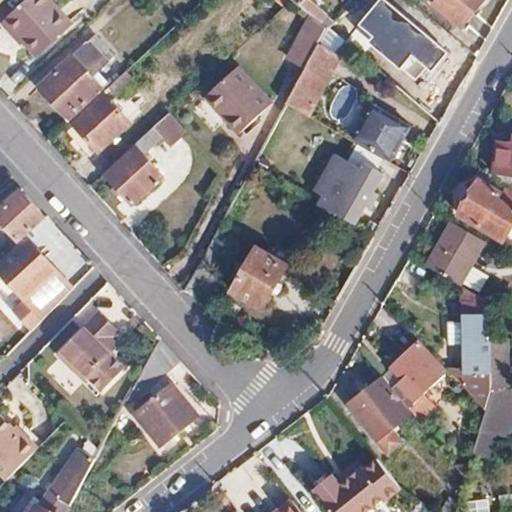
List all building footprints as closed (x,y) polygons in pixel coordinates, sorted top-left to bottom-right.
[(51,0),(28,0),(6,21),(37,55),(72,23),(51,0)] [(311,14),(321,22),(327,16),(308,0),(304,0),(300,5),(311,14)] [(463,28),(486,0),(436,0),(435,3),(463,28)] [(289,57),(305,68),(318,44),(327,28),(321,22),(311,14),(289,57)] [(70,119),(108,82),(100,73),(112,63),(91,40),(40,87),(70,119)] [(305,68),(287,103),(308,116),(340,57),(318,44),(305,68)] [(240,135),(274,103),(240,67),(206,97),(240,135)] [(112,84),(121,96),(140,82),(131,70),(112,84)] [(130,122),(107,95),(75,125),(99,151),(130,122)] [(355,140),(392,161),(412,127),(375,105),(355,140)] [(166,118),(135,146),(137,147),(106,176),(132,205),(164,177),(144,154),(174,128),(166,118)] [(511,175),(511,143),(497,142),(494,173),(511,175)] [(338,213),(337,213),(348,192),(339,187),(353,163),(362,169),(367,161),(366,161),(362,167),(337,152),(315,189),(324,194),(318,205),(336,215),(338,213)] [(338,213),(356,224),(385,172),(367,161),(362,169),(353,163),(339,187),(348,192),(337,213),(338,213)] [(511,205),(500,198),(503,193),(480,180),(458,216),(503,242),(511,227),(511,205)] [(511,192),(505,189),(503,193),(500,198),(511,205),(511,192)] [(0,208),(0,221),(17,242),(46,216),(21,190),(0,208)] [(438,252),(429,268),(460,286),(486,242),(452,222),(435,250),(438,252)] [(68,282),(30,237),(0,263),(0,272),(25,302),(14,312),(27,324),(68,282)] [(221,313),(233,291),(226,288),(231,280),(214,271),(224,253),(210,246),(185,292),(221,313)] [(258,247),(233,291),(264,308),(288,265),(258,247)] [(105,341),(112,335),(117,330),(98,310),(56,352),(81,379),(86,375),(99,389),(121,369),(108,354),(112,349),(105,341)] [(462,314),(462,348),(471,348),(471,375),(471,387),(491,387),(490,315),(462,314)] [(105,341),(112,349),(119,342),(112,335),(105,341)] [(181,362),(160,338),(155,348),(144,369),(158,382),(181,362)] [(508,339),(492,340),(493,393),(511,389),(508,339)] [(410,409),(450,371),(420,340),(390,368),(401,380),(393,388),(410,409)] [(471,348),(462,348),(462,375),(471,375),(471,348)] [(409,415),(381,378),(348,404),(387,454),(402,442),(392,429),(409,415)] [(134,414),(160,448),(201,417),(174,383),(134,414)] [(487,410),(493,393),(483,389),(479,402),(487,410)] [(508,437),(511,424),(511,389),(493,393),(487,410),(480,431),(496,434),(508,437)] [(22,439),(12,429),(0,416),(0,473),(6,479),(37,447),(25,436),(22,439)] [(16,426),(12,429),(22,439),(25,436),(16,426)] [(496,434),(480,431),(479,436),(473,454),(489,458),(496,434)] [(66,511),(94,459),(79,449),(33,511),(66,511)] [(335,481),(330,474),(327,471),(310,485),(318,495),(315,497),(326,511),(352,511),(378,492),(380,494),(396,482),(373,453),(358,464),(335,481)] [(335,481),(358,464),(352,457),(330,474),(335,481)] [(456,511),(459,504),(449,497),(441,511),(456,511)] [(302,511),(293,499),(278,510),(279,511),(302,511)]
